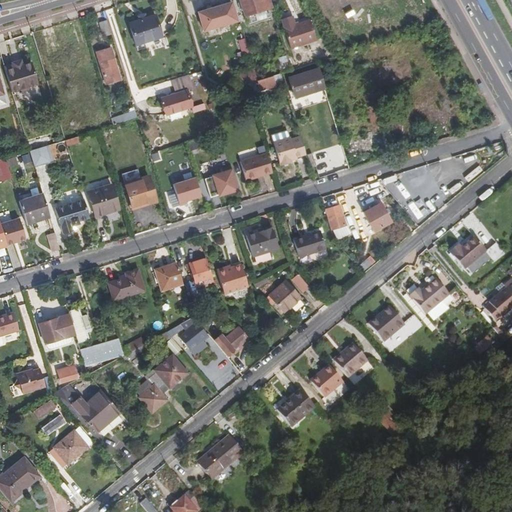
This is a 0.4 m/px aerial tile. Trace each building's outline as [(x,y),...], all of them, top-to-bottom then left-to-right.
[(240,0),(244,15),(271,7),(268,0),(240,0)] [(234,13),(231,1),(199,11),(204,29),(226,23),(224,17),(234,13)] [(164,39),(163,34),(156,13),(130,22),(139,48),(164,39)] [(292,16),(281,19),(290,48),(316,40),(309,20),(295,25),(292,16)] [(111,33),(107,19),(99,21),(102,36),(111,33)] [(238,40),(241,54),(248,53),(245,39),(238,40)] [(52,51),(58,71),(82,64),(76,43),(52,51)] [(97,50),(107,84),(114,81),(108,59),(114,57),(111,46),(97,50)] [(13,63),(4,66),(12,91),(20,88),(22,90),(29,88),(29,85),(38,83),(31,61),(23,63),(14,66),(13,63)] [(290,70),(287,61),(279,63),(281,73),(290,70)] [(258,78),(256,70),(240,75),(242,80),(251,78),(252,80),(258,78)] [(296,97),(325,88),(321,77),(320,71),(290,80),(296,97)] [(276,86),(273,75),(259,80),(262,90),(276,86)] [(161,98),(166,114),(192,105),(188,89),(161,98)] [(193,113),(206,109),(204,103),(191,107),(193,113)] [(113,124),(137,118),(134,110),(111,117),(113,124)] [(79,141),(77,135),(65,139),(67,145),(79,141)] [(282,165),(292,162),(291,158),(297,157),(306,154),(301,136),(291,140),(291,137),(274,142),(279,162),(280,161),(282,165)] [(50,161),(45,145),(30,150),(34,166),(50,161)] [(252,149),(238,153),(240,159),(254,156),(252,149)] [(267,152),(259,155),(242,160),(241,160),(247,179),(258,176),(257,174),(262,173),(263,175),(273,172),(267,152)] [(310,167),(316,166),(312,153),(306,155),(310,167)] [(0,159),(0,180),(1,181),(13,177),(7,157),(2,159),(0,159)] [(468,181),(482,170),(478,166),(465,177),(468,181)] [(231,168),(210,174),(216,197),(238,191),(231,168)] [(190,171),(177,175),(178,180),(191,177),(190,171)] [(125,182),(132,207),(156,200),(149,176),(125,182)] [(171,183),(176,204),(200,199),(195,177),(171,183)] [(419,204),(430,198),(429,197),(437,193),(430,180),(423,184),(422,183),(401,192),(408,206),(417,202),(419,204)] [(97,214),(121,206),(113,183),(89,191),(97,214)] [(20,200),(25,218),(27,223),(50,216),(43,193),(20,200)] [(84,198),(55,207),(63,234),(74,231),(72,226),(80,223),(79,221),(90,218),(84,198)] [(432,202),(430,198),(419,204),(417,202),(408,206),(411,212),(432,202)] [(325,207),(331,237),(346,234),(340,204),(325,207)] [(391,223),(380,204),(363,214),(374,233),(391,223)] [(0,247),(24,242),(18,218),(11,220),(9,211),(0,213),(0,247)] [(272,228),(263,231),(248,236),(245,237),(252,258),(271,252),(279,249),(272,228)] [(60,247),(55,233),(49,235),(53,250),(60,247)] [(325,250),(320,233),(306,237),(293,241),(299,259),(325,250)] [(463,271),(485,252),(473,238),(459,250),(456,247),(448,254),(463,271)] [(485,251),(493,261),(503,253),(496,243),(485,251)] [(369,255),(358,267),(364,272),(375,261),(369,255)] [(213,279),(207,258),(189,262),(196,284),(213,279)] [(183,284),(177,263),(156,269),(162,290),(183,284)] [(247,286),(241,264),(232,267),(225,269),(223,267),(217,269),(217,270),(216,271),(223,293),(247,286)] [(108,281),(114,301),(145,292),(138,268),(125,272),(126,275),(108,281)] [(298,275),(292,281),(302,294),(309,288),(298,275)] [(273,279),(271,276),(255,284),(257,287),(273,279)] [(483,310),(495,323),(511,308),(511,284),(510,281),(502,288),(504,290),(488,304),(489,305),(483,310)] [(287,283),(267,298),(272,305),(275,302),(284,313),(300,300),(287,283)] [(458,289),(448,297),(436,283),(421,295),(418,292),(410,300),(431,325),(454,305),(456,307),(466,299),(458,289)] [(320,299),(312,289),(307,292),(316,302),(320,299)] [(197,302),(189,304),(193,318),(201,314),(197,302)] [(402,327),(410,336),(421,327),(412,317),(402,325),(388,308),(367,326),(382,344),(402,327)] [(0,336),(2,336),(20,330),(14,312),(0,316),(0,336)] [(80,319),(77,312),(72,314),(78,331),(86,329),(82,318),(80,319)] [(41,325),(47,344),(65,338),(76,335),(70,316),(41,325)] [(124,330),(144,324),(143,320),(123,326),(124,330)] [(146,329),(144,324),(124,330),(126,335),(130,334),(132,339),(142,336),(140,331),(146,329)] [(197,324),(179,338),(189,350),(199,342),(197,339),(205,333),(197,324)] [(180,325),(167,332),(170,336),(182,329),(180,325)] [(503,344),(511,336),(511,327),(503,335),(499,338),(503,344)] [(226,357),(233,351),(239,346),(247,340),(238,330),(225,341),(221,336),(213,342),(226,357)] [(199,342),(189,350),(194,357),(207,346),(206,344),(211,340),(207,336),(205,333),(197,339),(199,342)] [(67,343),(65,338),(47,344),(49,349),(67,343)] [(129,344),(133,351),(145,344),(142,338),(129,344)] [(173,354),(180,351),(173,338),(166,342),(173,354)] [(474,349),(480,355),(491,346),(486,339),(474,349)] [(145,344),(133,351),(128,353),(131,359),(151,348),(148,343),(145,344)] [(353,346),(345,352),(347,354),(334,365),(347,381),(367,364),(353,346)] [(347,354),(345,352),(333,363),(334,365),(347,354)] [(139,395),(137,397),(152,414),(169,400),(164,395),(170,390),(171,390),(190,375),(174,355),(155,371),(158,374),(150,381),(138,390),(137,394),(139,395)] [(312,387),(324,401),(343,385),(329,368),(322,374),(324,376),(312,387)] [(18,378),(18,379),(15,385),(20,388),(22,389),(23,393),(45,386),(40,369),(27,373),(27,371),(17,374),(18,378)] [(76,369),(65,374),(68,382),(80,376),(76,369)] [(147,377),(150,381),(158,374),(155,371),(147,377)] [(66,405),(77,395),(67,384),(56,394),(66,405)] [(288,403),(300,393),(298,391),(287,401),(288,403)] [(314,410),(300,393),(288,403),(276,414),(290,430),(314,410)] [(82,400),(74,407),(96,433),(120,413),(105,395),(88,408),(82,400)] [(74,407),(82,400),(80,398),(72,405),(74,407)] [(38,420),(55,408),(49,400),(32,412),(38,420)] [(391,439),(402,430),(385,410),(375,419),(391,439)] [(45,429),(50,435),(67,422),(62,416),(45,429)] [(76,433),(56,449),(70,465),(89,448),(76,433)] [(379,449),(389,440),(384,434),(374,442),(379,449)] [(197,463),(212,481),(243,455),(229,437),(197,463)] [(24,457),(2,475),(0,477),(0,486),(11,500),(40,476),(24,457)] [(67,499),(75,508),(85,500),(77,491),(67,499)] [(197,511),(202,509),(190,494),(171,510),(172,511),(197,511)] [(155,511),(146,501),(140,506),(145,511),(155,511)]
